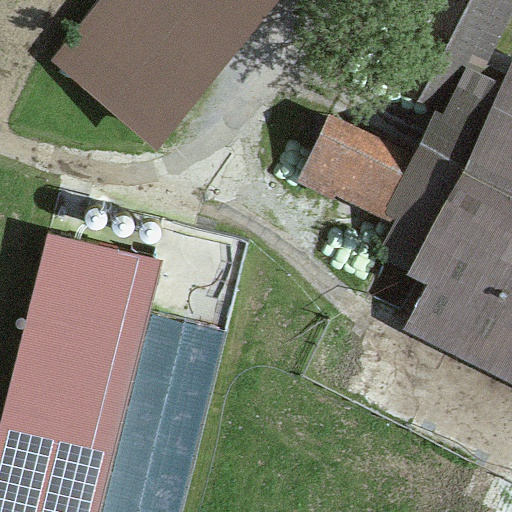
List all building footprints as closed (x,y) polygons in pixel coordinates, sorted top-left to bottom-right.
[(96,0),(51,55),(152,137),(264,0),(96,0)] [(506,0),(470,0),(422,96),(437,103),(454,111),(481,56),(506,0)] [(511,60),(508,69),(481,56),(454,111),(437,103),(414,151),(331,111),(299,176),(422,235),(408,264),(429,274),(406,322),(511,373),(511,60)] [(166,261),(50,231),(0,426),(0,511),(101,511),(152,313),(166,261)] [(180,511),(226,332),(152,313),(101,511),(180,511)]
